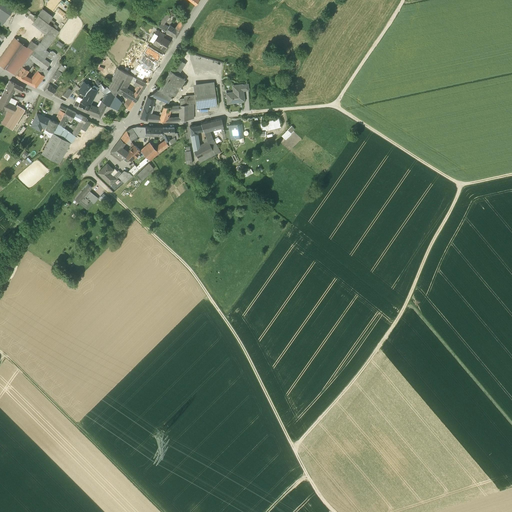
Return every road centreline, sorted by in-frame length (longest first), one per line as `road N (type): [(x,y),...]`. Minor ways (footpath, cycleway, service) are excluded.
road 1 (track): [(295,449),(195,276),(88,171)]
road 2 (track): [(462,184),(381,345),(295,449)]
road 3 (track): [(162,511),(0,352)]
road 4 (track): [(511,174),(462,184),(335,104)]
road 5 (track): [(287,109),(335,104),(403,0)]
road 6 (track): [(188,123),(223,240),(195,276)]
road 7 (track): [(511,422),(407,301)]
road 8 (residential): [(129,121),(188,123),(287,109)]
road 9 (track): [(0,291),(88,171)]
road 10 (residential): [(129,121),(204,0)]
road 11 (residential): [(0,72),(118,132)]
